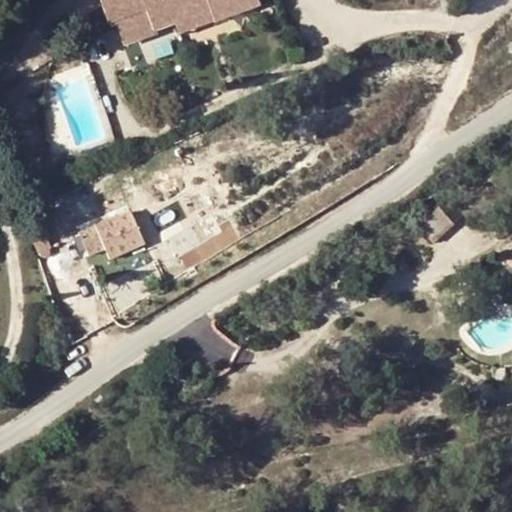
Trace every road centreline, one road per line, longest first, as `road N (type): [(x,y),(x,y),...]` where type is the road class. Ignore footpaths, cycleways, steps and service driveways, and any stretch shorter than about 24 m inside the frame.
road 1 (residential): [(0,437),(511,106)]
road 2 (unknown): [(151,335),(228,358),(277,351),(366,276),(427,277),(511,216)]
road 3 (unknown): [(0,361),(18,301),(0,222)]
